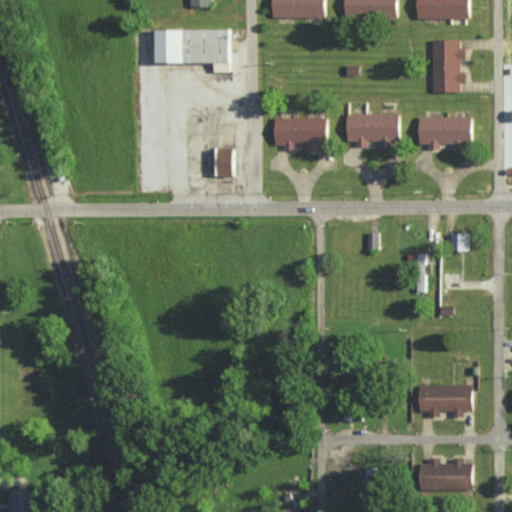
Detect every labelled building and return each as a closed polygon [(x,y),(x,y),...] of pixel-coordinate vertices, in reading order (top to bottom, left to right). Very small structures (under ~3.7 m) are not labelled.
[(273,0),(274,17),(326,17),(326,0),(273,0)] [(398,0),(346,0),(346,17),(398,17),(398,0)] [(418,0),(418,18),(470,19),(470,0),(418,0)] [(215,62),(215,71),(230,71),(230,29),(157,29),(158,63),(215,62)] [(434,92),(461,92),(461,83),(466,83),(466,72),(461,72),(461,59),(466,59),(466,48),(460,48),(460,39),(434,39),(434,92)] [(400,113),(348,113),(349,140),(357,140),(357,145),(369,145),(369,140),(381,140),(381,146),(393,145),(393,141),(401,140),(400,113)] [(421,116),(420,143),(429,143),(429,149),(441,149),(441,143),(453,143),(453,147),(473,148),(473,116),(421,116)] [(276,117),(276,144),(285,144),(285,150),(296,150),(296,144),(308,145),(308,149),(320,149),(320,142),(328,143),(329,117),(276,117)] [(234,148),(218,148),(218,176),(234,177),(234,148)] [(379,248),(379,231),(369,231),(368,248),(379,248)] [(470,249),(470,231),(452,232),(453,250),(470,249)] [(418,291),(427,290),(426,253),(417,253),(418,291)] [(421,410),(430,410),(430,416),(441,415),(441,409),(453,409),(453,416),(464,416),(464,410),(474,409),(473,383),(420,384),(421,410)] [(474,489),(474,462),(464,462),(464,456),(454,456),(454,462),(441,462),(442,457),(430,456),(430,462),(421,462),(420,488),(474,489)] [(377,466),(366,467),(367,502),(378,501),(377,466)] [(9,511),(31,511),(32,492),(9,492),(9,511)]
